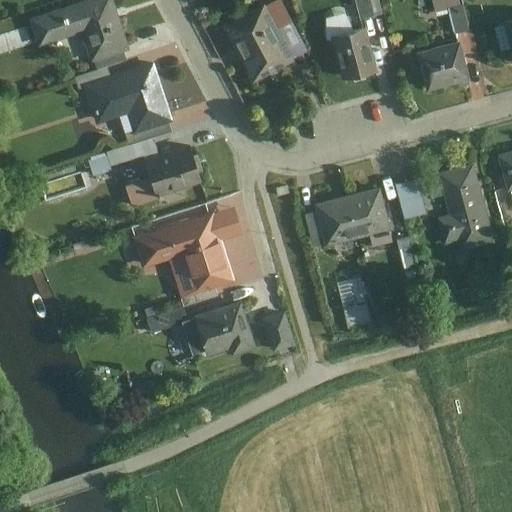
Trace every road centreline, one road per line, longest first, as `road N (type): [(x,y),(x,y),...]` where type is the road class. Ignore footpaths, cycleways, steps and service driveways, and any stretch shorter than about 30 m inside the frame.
road 1 (unclassified): [(0,511),(145,460),(317,377),(428,347)]
road 2 (residential): [(511,109),(317,158),(261,156),(239,135),(172,0)]
